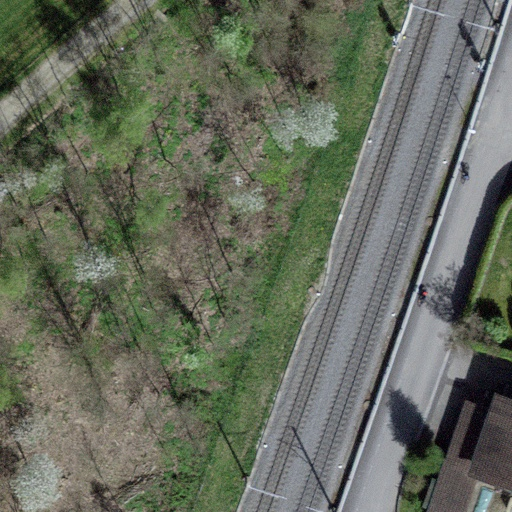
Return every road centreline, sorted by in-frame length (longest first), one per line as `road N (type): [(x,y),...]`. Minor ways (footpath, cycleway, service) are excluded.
road 1 (residential): [(380,511),(511,97)]
road 2 (track): [(130,0),(0,115)]
